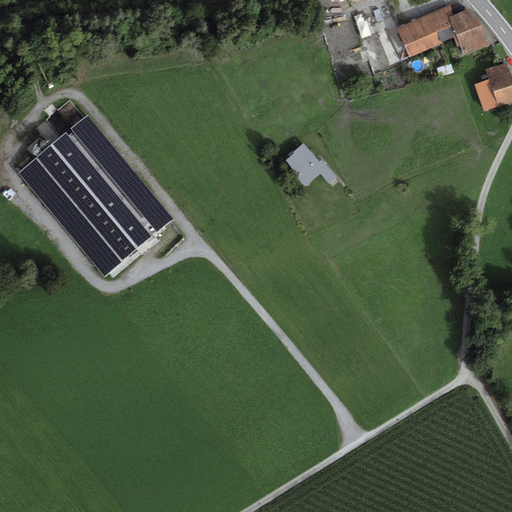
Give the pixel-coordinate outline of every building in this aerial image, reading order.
[(451,6),(396,30),(409,59),(453,40),(457,49),(460,48),(465,57),(490,46),(479,20),(474,22),(469,9),(455,15),(451,6)] [(489,81),(475,86),(485,113),(511,103),(511,79),(507,64),(486,71),(489,81)] [(88,115),(72,128),(158,234),(174,220),(88,115)] [(66,133),(17,173),(104,278),(153,237),(66,133)] [(318,159),(303,143),(286,160),(306,187),(320,174),(330,184),(337,177),(320,158),(318,159)]
